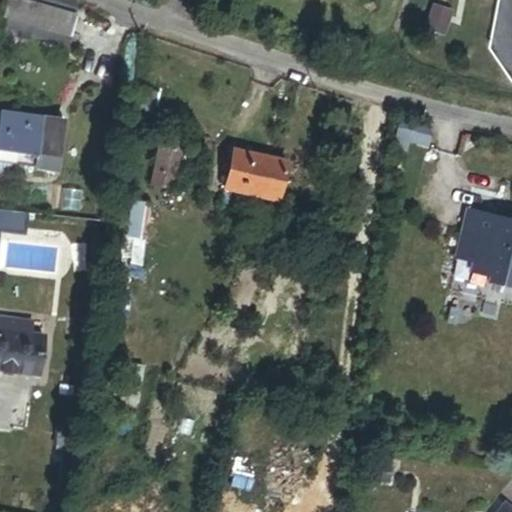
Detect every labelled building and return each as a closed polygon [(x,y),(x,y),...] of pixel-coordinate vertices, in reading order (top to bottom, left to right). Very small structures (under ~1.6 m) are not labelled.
[(69,34),(74,13),(28,0),(8,0),(0,29),(0,32),(26,39),(30,23),(69,34)] [(511,0),(490,0),(482,45),(506,80),(511,81),(511,0)] [(135,91),(133,103),(151,105),(153,92),(135,91)] [(151,105),(133,103),(131,131),(148,132),(151,105)] [(0,111),(0,160),(34,165),(40,116),(0,111)] [(62,119),(40,116),(34,165),(34,167),(56,170),(62,119)] [(183,139),(161,134),(149,186),(171,191),(183,139)] [(286,163),(231,151),(222,188),(277,201),(286,163)] [(149,206),(130,204),(127,237),(122,236),(119,259),(130,260),(130,265),(141,266),(144,239),(145,239),(149,206)] [(0,231),(20,234),(22,213),(0,210),(0,231)] [(511,224),(469,215),(458,258),(491,267),(488,280),(511,286),(511,224)] [(0,371),(38,377),(43,336),(31,334),(33,322),(0,317),(0,371)] [(119,336),(109,335),(106,363),(116,364),(119,336)] [(141,367),(125,365),(120,405),(135,407),(141,367)] [(133,414),(121,411),(117,434),(129,436),(133,414)] [(371,476),(373,461),(351,458),(349,473),(371,476)]
